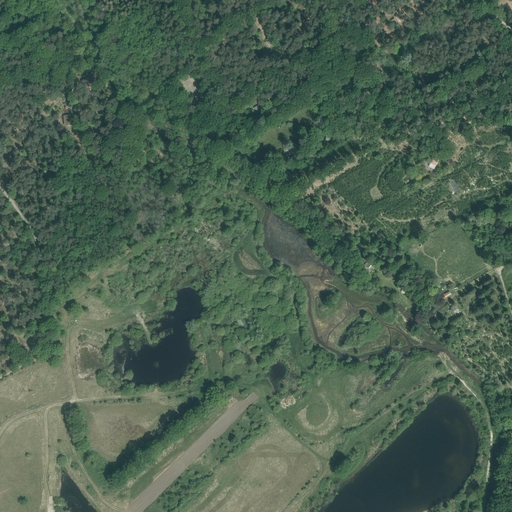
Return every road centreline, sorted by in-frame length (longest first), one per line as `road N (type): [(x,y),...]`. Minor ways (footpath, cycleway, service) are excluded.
road 1 (track): [(0,182),(34,238),(55,351),(0,376)]
road 2 (unknown): [(511,45),(393,110),(380,112),(370,102)]
road 3 (track): [(211,145),(215,100),(176,0)]
